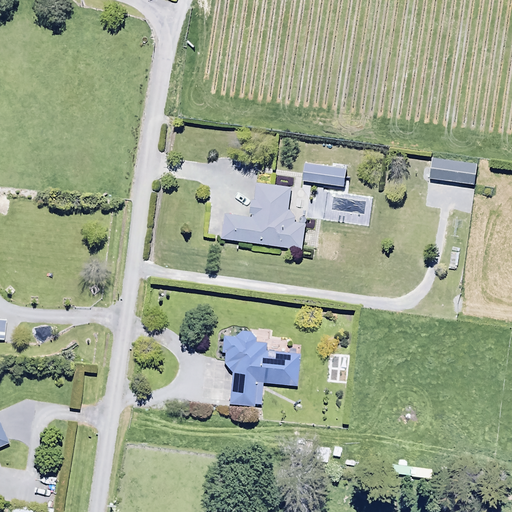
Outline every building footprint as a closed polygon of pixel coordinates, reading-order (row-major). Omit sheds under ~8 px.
[(399,167),(399,154),(389,154),(389,167),(399,167)] [(475,162),(430,156),(428,176),(472,183),(475,162)] [(286,218),(288,206),(290,186),(256,182),(254,198),(251,198),(249,217),(222,214),(220,237),(301,247),(304,220),(286,218)] [(226,333),(224,365),(231,373),(229,401),(260,404),(261,382),(297,385),(300,351),(262,348),(263,336),(226,333)] [(41,366),(27,364),(25,380),(39,382),(41,366)] [(0,444),(8,441),(0,423),(0,444)] [(327,447),(316,446),(314,459),(325,460),(327,447)] [(344,448),(329,446),(328,456),(343,457),(344,448)] [(43,511),(44,505),(12,501),(10,511),(43,511)]
